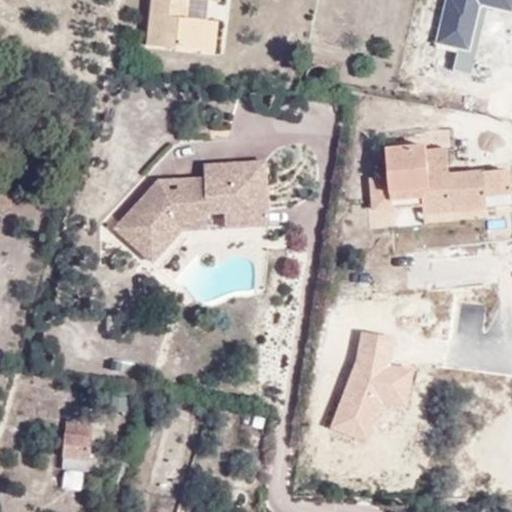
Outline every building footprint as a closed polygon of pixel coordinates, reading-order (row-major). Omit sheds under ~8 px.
[(209,0),(215,0),(214,0),(150,0),(145,49),(202,54),(205,22),(188,19),(188,0),(209,0)] [(205,22),(202,54),(212,55),(215,23),(205,22)] [(427,165),(447,164),(448,147),(383,151),(384,176),(368,177),(373,222),(388,221),(389,226),(451,222),(451,213),(487,211),(488,221),(489,250),(511,248),(511,191),(511,174),(447,177),(426,178),(427,165)] [(262,160),(200,162),(199,177),(161,179),(113,226),(148,264),(178,234),(201,233),(201,217),(224,215),(224,232),(269,230),(262,160)] [(447,177),(447,164),(427,165),(426,178),(447,177)] [(451,213),(451,222),(488,221),(487,211),(451,213)] [(425,292),(428,324),(479,319),(487,318),(484,287),(425,292)] [(482,350),(421,356),(418,319),(410,319),(417,388),(495,380),(489,319),(479,319),(482,350)] [(101,423),(63,418),(60,453),(89,456),(89,442),(100,442),(101,423)]
